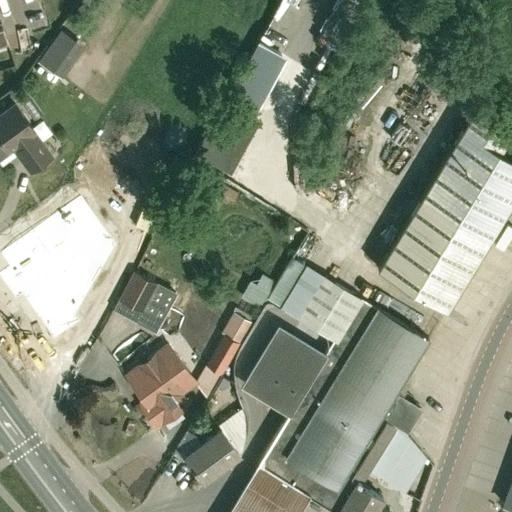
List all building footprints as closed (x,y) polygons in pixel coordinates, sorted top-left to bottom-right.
[(85,45),(60,27),(37,60),(62,78),(85,45)] [(32,169),(53,153),(35,129),(36,128),(17,101),(0,113),(0,154),(14,144),(32,169)] [(229,172),(256,122),(219,102),(192,152),(229,172)] [(446,307),(511,198),(511,154),(500,147),(509,132),(473,110),(378,265),(446,307)] [(0,253),(8,265),(0,270),(0,277),(15,299),(22,295),(53,340),(80,321),(75,314),(115,244),(80,194),(0,250),(0,253)] [(221,331),(222,332),(205,363),(223,373),(252,321),(266,296),(284,307),(308,266),(291,255),(275,281),(261,272),(255,283),(249,280),(240,295),(242,297),(234,311),(232,310),(221,331)] [(112,260),(105,274),(122,282),(128,267),(112,260)] [(134,270),(116,304),(139,316),(147,300),(166,310),(176,292),(134,270)] [(327,334),(354,291),(324,273),(298,316),(327,334)] [(101,322),(121,288),(103,277),(83,312),(101,322)] [(322,398),(372,429),(381,414),(406,430),(420,407),(401,395),(404,391),(398,387),(430,336),(378,305),(361,295),(327,350),(316,369),(333,379),(322,398)] [(326,352),(294,333),(277,322),(239,383),(288,413),(258,462),(337,511),(336,511),(372,511),(383,496),(360,482),(361,480),(359,478),(361,473),(349,465),(372,429),(322,398),(333,379),(316,369),(327,350),(326,352)] [(155,353),(125,375),(141,395),(143,399),(139,402),(148,415),(156,426),(161,423),(187,403),(179,392),(193,382),(196,380),(196,379),(178,356),(169,343),(155,353)] [(200,442),(184,454),(185,455),(202,479),(239,452),(221,427),(200,442)] [(511,475),(502,503),(511,505),(511,475)]
